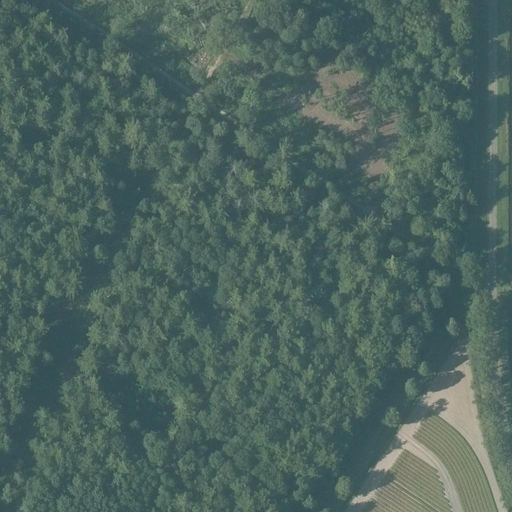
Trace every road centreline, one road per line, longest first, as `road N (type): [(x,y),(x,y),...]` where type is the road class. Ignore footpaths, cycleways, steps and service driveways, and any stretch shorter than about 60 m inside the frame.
road 1 (track): [(0,497),(95,290),(248,0)]
road 2 (track): [(52,0),(456,278),(511,292)]
road 3 (unclassified): [(511,460),(493,357),(493,0)]
road 4 (track): [(474,284),(324,511)]
